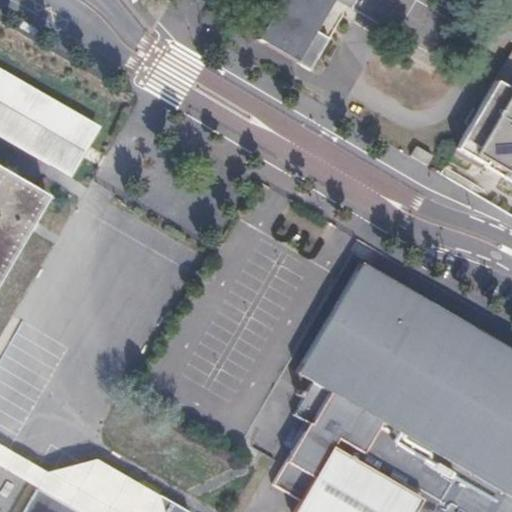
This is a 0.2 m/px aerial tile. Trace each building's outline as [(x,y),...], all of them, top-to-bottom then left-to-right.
[(314,32),(332,0),(280,0),(256,40),(310,72),(328,40),(314,32)] [(511,47),(438,171),(444,174),(511,213),(511,47)] [(0,61),(0,126),(76,171),(104,122),(0,61)] [(0,277),(13,253),(30,226),(35,216),(48,194),(3,167),(0,165),(0,277)] [(511,511),(511,354),(360,265),(296,373),(313,383),(293,416),(308,425),(304,432),(298,441),(279,473),(271,486),(300,502),(293,511),(511,511)] [(74,511),(35,489),(22,511),(74,511)]
